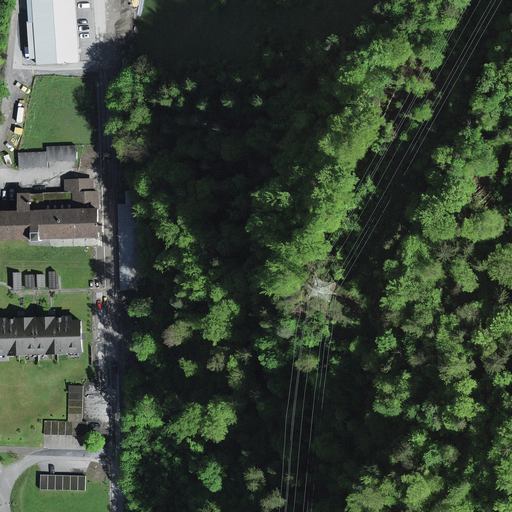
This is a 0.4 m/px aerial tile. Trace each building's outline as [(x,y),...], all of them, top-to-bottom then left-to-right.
[(33,0),(38,65),(80,62),(75,0),(33,0)] [(47,152),(48,162),(76,161),(76,146),(47,147),(47,152)] [(19,168),(48,167),(48,162),(47,152),(19,153),(19,168)] [(145,285),(141,155),(127,156),(128,192),(126,192),(127,205),(119,205),(121,291),(137,290),(137,285),(145,285)] [(0,201),(0,240),(34,239),(34,242),(42,241),(42,239),(77,238),(99,237),(99,236),(103,236),(103,223),(99,223),(98,192),(92,192),(92,180),(74,181),(75,193),(66,193),(43,193),(43,195),(20,195),(21,212),(15,212),(8,212),(8,202),(0,201)] [(66,193),(75,193),(74,181),(66,181),(66,193)] [(39,290),(39,288),(45,288),(45,275),(26,276),(27,288),(33,288),(33,290),(39,290)] [(67,352),(83,352),(81,322),(72,322),(72,318),(63,318),(10,320),(3,320),(3,324),(0,324),(0,354),(10,354),(10,356),(29,355),(29,353),(38,353),(38,355),(39,355),(39,353),(48,353),(48,355),(67,354),(67,352)] [(84,386),(69,386),(68,422),(83,422),(84,386)] [(45,421),(44,435),(87,436),(88,422),(83,422),(68,422),(45,421)] [(41,490),(86,491),(86,476),(41,475),(41,490)]
